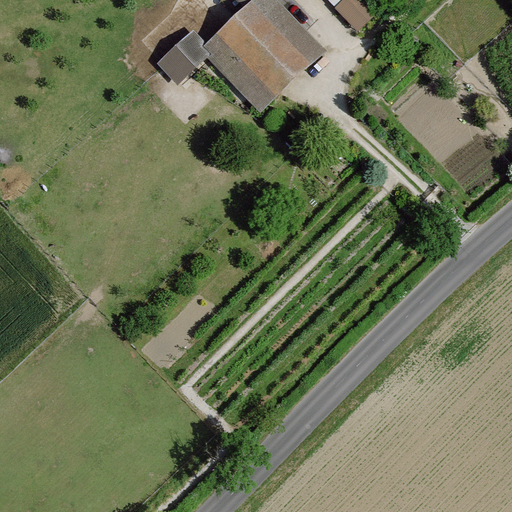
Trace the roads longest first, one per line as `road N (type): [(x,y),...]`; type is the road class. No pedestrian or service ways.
road 1 (tertiary): [(511,220),(215,511)]
road 2 (track): [(480,246),(314,87),(414,0)]
